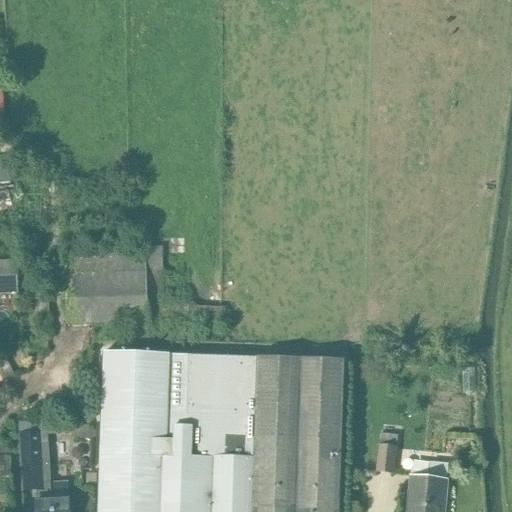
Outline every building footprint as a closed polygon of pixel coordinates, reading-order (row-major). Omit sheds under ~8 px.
[(0,157),(0,183),(11,182),(8,156),(0,157)] [(45,172),(26,173),(27,226),(47,226),(45,172)] [(8,190),(0,191),(0,211),(12,209),(8,190)] [(150,248),(70,250),(72,324),(152,321),(151,327),(222,330),(223,307),(165,303),(165,289),(163,289),(163,247),(150,248)] [(0,292),(16,291),(15,260),(0,261),(0,292)] [(295,511),(339,511),(344,359),(123,354),(103,354),(98,511),(252,511),(253,510),(295,511)] [(5,357),(0,359),(0,383),(15,375),(5,357)] [(475,369),(462,369),(463,393),(475,393),(475,369)] [(51,426),(50,435),(62,436),(63,427),(51,426)] [(49,432),(19,433),(22,495),(36,494),(36,511),(69,511),(68,487),(68,482),(51,483),(50,463),(49,432)] [(381,434),(380,446),(391,447),(392,435),(381,434)] [(379,446),(376,471),(394,473),(397,448),(391,447),(380,446),(379,446)] [(0,499),(11,499),(9,458),(0,458),(0,499)] [(408,476),(407,507),(406,511),(444,511),(447,463),(430,462),(429,473),(410,471),(410,476),(408,476)] [(86,474),(86,484),(96,485),(97,475),(86,474)] [(91,511),(91,496),(78,496),(78,511),(91,511)]
